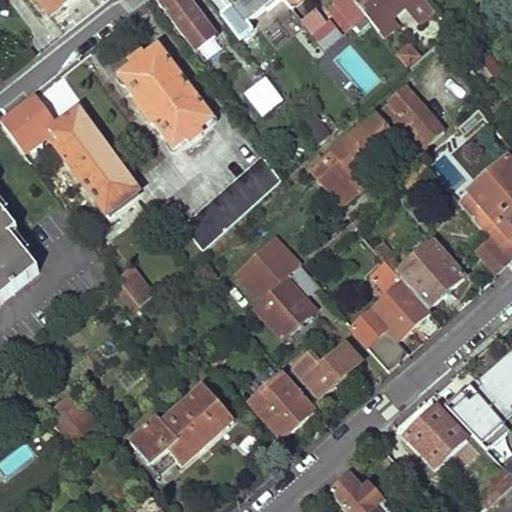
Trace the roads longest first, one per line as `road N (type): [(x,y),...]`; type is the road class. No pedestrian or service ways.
road 1 (residential): [(270,511),(511,298)]
road 2 (residential): [(0,102),(127,0)]
road 3 (unknown): [(0,319),(74,262),(77,241),(61,223)]
